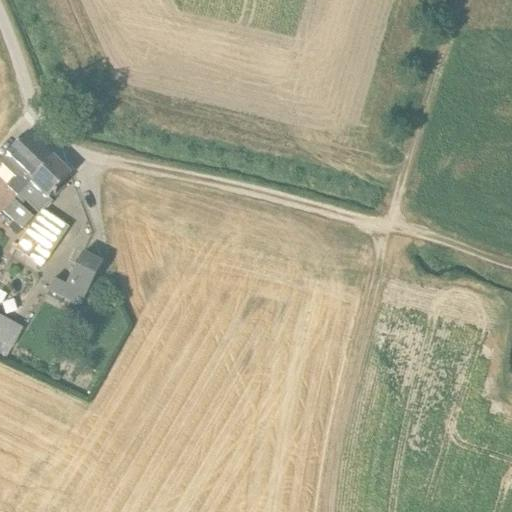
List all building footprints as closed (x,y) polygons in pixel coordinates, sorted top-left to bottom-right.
[(52,163),(26,138),(7,160),(9,163),(0,171),(13,183),(14,183),(15,184),(7,193),(17,202),(18,201),(52,163)] [(47,203),(69,181),(52,163),(18,201),(37,219),(16,256),(39,272),(48,259),(50,260),(68,234),(44,217),(52,208),(47,203)] [(17,241),(20,242),(23,239),(21,238),(32,223),(13,206),(0,220),(0,226),(17,241)] [(76,318),(102,268),(82,258),(65,291),(53,285),(47,297),(48,297),(45,303),(59,310),(62,305),(70,309),(67,314),(76,318)] [(22,334),(0,322),(0,362),(5,365),(10,354),(12,354),(22,334)]
